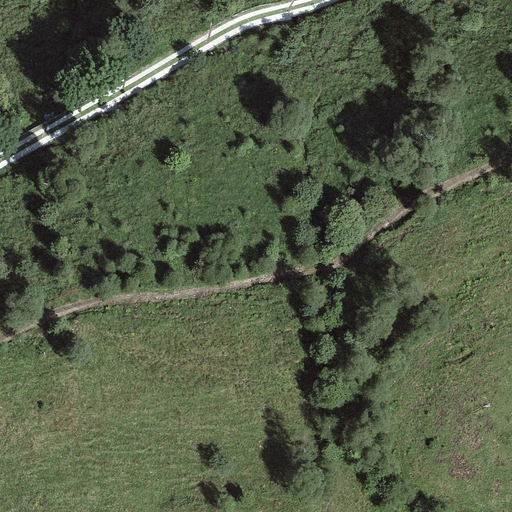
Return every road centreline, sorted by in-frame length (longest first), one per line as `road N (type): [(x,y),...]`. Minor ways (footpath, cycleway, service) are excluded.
road 1 (track): [(511,154),(413,200),(327,258),(191,290),(81,301),(0,333)]
road 2 (track): [(287,0),(210,26),(0,146)]
